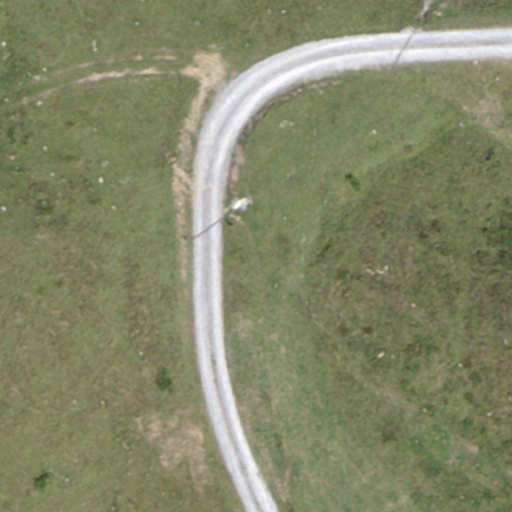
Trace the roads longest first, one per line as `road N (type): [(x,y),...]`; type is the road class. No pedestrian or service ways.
road 1 (track): [(261,511),(214,382),(203,185),(222,121),(262,85),(314,62),(391,50),(511,47)]
road 2 (track): [(262,85),(186,68),(120,68),(0,109)]
